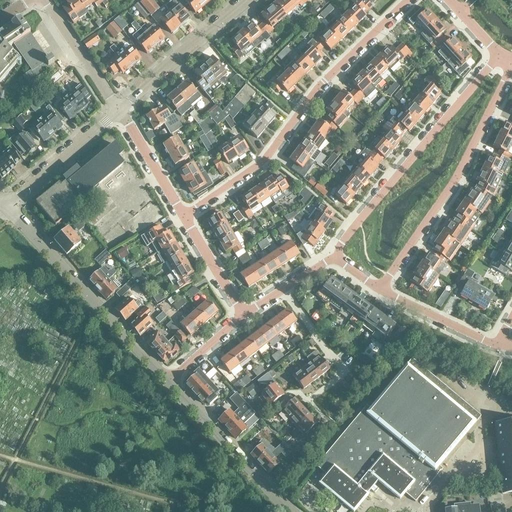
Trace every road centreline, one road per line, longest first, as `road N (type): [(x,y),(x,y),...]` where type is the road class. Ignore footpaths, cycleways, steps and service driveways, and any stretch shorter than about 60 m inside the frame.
road 1 (residential): [(184,214),(264,161),(412,0)]
road 2 (residential): [(381,293),(466,169),(511,64)]
road 3 (residential): [(323,256),(488,54)]
road 4 (residential): [(170,382),(5,205)]
road 5 (residential): [(291,511),(170,382)]
road 6 (unclassified): [(117,108),(244,0)]
road 7 (unclassified): [(5,205),(117,108)]
road 8 (residential): [(117,108),(40,0)]
road 9 (residential): [(184,214),(117,108)]
road 10 (residential): [(495,344),(381,293)]
